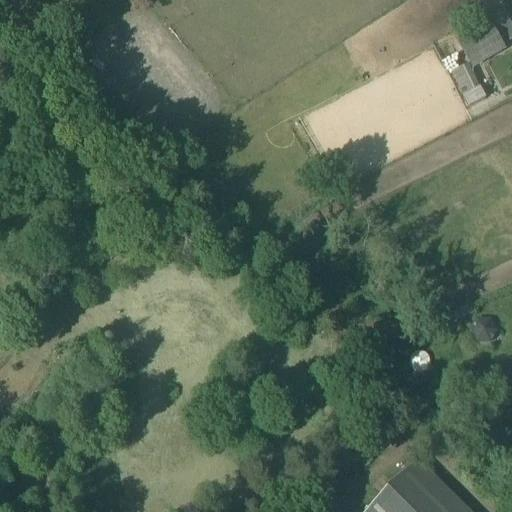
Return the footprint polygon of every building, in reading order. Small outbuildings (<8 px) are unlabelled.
[(487,23),(456,42),(471,71),(505,51),(502,47),(493,33),(508,23),(500,9),(485,18),(487,23)] [(466,66),(450,74),(462,98),(478,90),(466,66)] [(458,312),(449,324),(462,334),(471,321),(458,312)] [(477,322),(469,333),(476,346),(490,346),(498,334),(490,322),(477,322)] [(397,441),(385,427),(369,443),(382,456),(397,441)] [(370,511),(466,511),(418,464),(370,511)]
